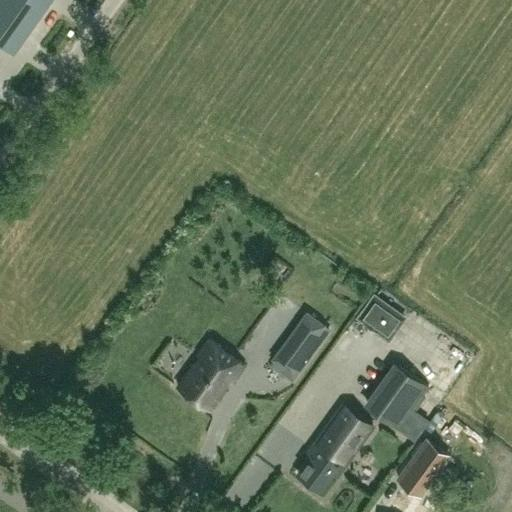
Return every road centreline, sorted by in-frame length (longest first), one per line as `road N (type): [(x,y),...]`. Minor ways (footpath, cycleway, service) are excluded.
road 1 (unclassified): [(0,148),(103,0)]
road 2 (unclassified): [(115,511),(0,430)]
